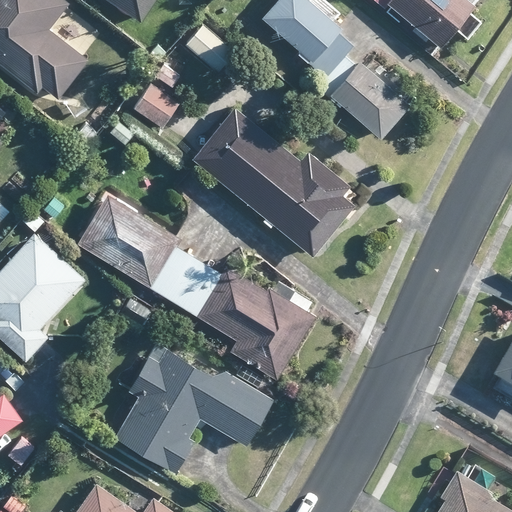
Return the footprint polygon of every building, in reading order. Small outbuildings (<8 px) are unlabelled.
[(47,30),(66,6),(68,3),(63,0),(0,0),(0,65),(35,92),(40,85),(57,98),(60,93),(86,59),(82,56),(47,30)] [(105,0),(139,22),(153,0),(105,0)] [(338,29),(307,3),(303,0),(273,0),(258,17),(298,51),(296,53),(306,61),(320,74),(338,53),(341,56),(350,46),(335,33),(338,29)] [(372,0),(381,7),(384,4),(418,32),(416,35),(423,40),(425,37),(437,47),(453,28),(464,38),(478,22),(465,11),(474,0),(372,0)] [(218,68),(233,51),(201,24),(183,44),(215,72),(218,68)] [(351,64),(341,56),(338,53),(320,74),(312,83),(376,139),(406,104),(405,103),(403,101),(364,68),(355,60),(351,64)] [(372,70),(376,69),(377,65),(376,61),(372,59),(368,61),(367,63),(366,64),(368,69),(372,70)] [(154,75),(170,87),(179,74),(163,63),(154,75)] [(177,102),(173,99),(149,83),(132,107),(159,127),(173,107),(177,102)] [(254,125),(238,112),(232,107),(201,146),(196,151),(190,158),(309,256),(334,226),(352,205),(340,195),(347,185),(305,150),(297,160),(254,125)] [(132,133),(117,121),(108,131),(123,143),(132,133)] [(175,237),(136,213),(104,193),(74,242),(166,298),(192,256),(175,247),(180,239),(175,237)] [(52,195),(42,209),(54,217),(64,205),(52,195)] [(0,220),(9,210),(0,202),(0,220)] [(20,219),(33,230),(42,220),(29,209),(20,219)] [(55,252),(43,243),(31,232),(0,266),(0,338),(24,359),(31,350),(43,338),(45,336),(36,328),(78,281),(82,277),(55,252)] [(265,290),(229,269),(223,265),(219,273),(192,256),(166,298),(235,340),(228,350),(276,379),(314,317),(309,314),(304,310),(310,300),(292,289),(286,300),(284,299),(273,292),(266,288),(265,290)] [(151,310),(128,297),(120,311),(143,324),(151,310)] [(511,336),(488,377),(495,381),(511,391),(511,336)] [(210,375),(170,351),(164,348),(156,361),(147,356),(127,390),(137,396),(113,436),(173,471),(191,440),(185,437),(195,422),(198,417),(206,422),(236,440),(243,444),(271,398),(223,370),(219,372),(210,375)] [(0,433),(20,419),(1,392),(0,392),(0,433)] [(19,463),(34,444),(22,435),(8,454),(19,463)] [(492,498),(466,482),(453,474),(437,500),(442,502),(435,511),(503,511),(492,505),(489,503),(492,498)] [(172,511),(150,496),(138,511),(136,511),(94,482),(72,511),(54,511),(52,511),(51,511),(172,511)] [(11,511),(18,511),(21,508),(24,505),(10,494),(2,505),(11,511)]
